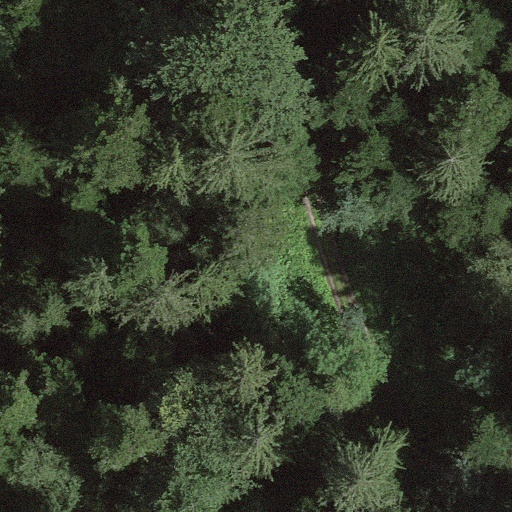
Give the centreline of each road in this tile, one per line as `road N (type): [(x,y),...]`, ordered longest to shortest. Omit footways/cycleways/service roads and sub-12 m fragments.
road 1 (track): [(228,0),(278,71),(347,308),(443,511)]
road 2 (track): [(0,127),(140,0)]
